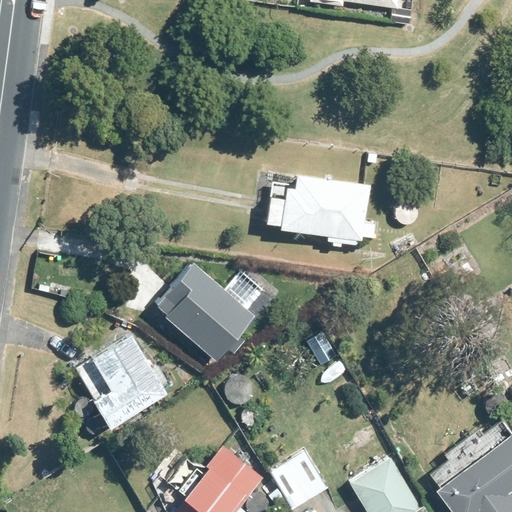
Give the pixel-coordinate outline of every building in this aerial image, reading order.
[(386,19),(406,21),(408,5),(387,3),(386,19)] [(366,150),(365,158),(373,159),(374,152),(366,150)] [(270,221),(320,229),(320,235),(325,235),(325,240),(334,241),(335,237),(351,240),(352,234),(355,234),(355,230),(367,232),(369,219),(357,217),(363,178),(286,166),(285,178),(265,175),(259,216),(270,217),(270,221)] [(389,242),(397,254),(408,248),(399,235),(389,242)] [(159,306),(157,309),(209,354),(220,342),(228,349),(241,334),(233,328),(249,309),(186,253),(148,296),(159,306)] [(125,276),(115,314),(136,319),(145,281),(125,276)] [(159,387),(124,326),(67,360),(86,393),(85,394),(101,421),(159,387)] [(511,511),(511,490),(505,481),(511,476),(511,427),(508,422),(427,481),(449,511),(511,511)] [(258,472),(216,440),(200,457),(197,456),(171,489),(176,493),(161,511),(218,511),(223,507),(227,510),(258,472)] [(301,445),(263,468),(286,505),(323,483),(301,445)] [(322,447),(310,456),(322,475),(335,467),(322,447)] [(424,511),(417,500),(414,501),(383,451),(342,476),(363,511),(424,511)]
